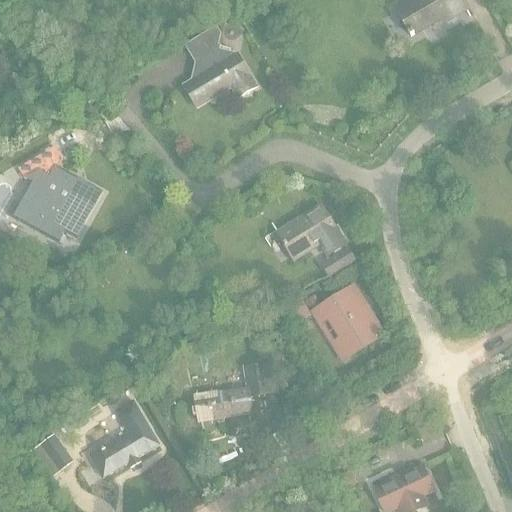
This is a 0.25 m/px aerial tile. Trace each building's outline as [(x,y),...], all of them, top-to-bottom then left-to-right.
[(440,21),(442,24),(467,10),(461,0),(411,0),(395,9),(409,32),(408,33),(411,38),(440,21)] [(215,28),(208,33),(215,45),(217,43),(219,35),(215,28)] [(86,72),(89,75),(97,68),(96,66),(97,64),(96,63),(98,61),(80,41),(66,53),(84,74),(86,72)] [(236,99),(256,88),(238,60),(228,57),(230,50),(215,46),(214,51),(194,62),(198,68),(195,70),(193,74),(195,76),(181,85),(192,104),(219,89),(222,93),(230,88),(236,99)] [(33,184),(13,220),(57,244),(65,229),(77,236),(100,194),(84,184),(82,187),(70,180),(71,178),(56,169),(61,160),(53,148),(17,170),(24,182),(30,179),(33,184)] [(321,207),(277,234),(294,260),(326,241),(335,257),(347,249),(345,246),(348,244),(337,227),(334,228),(321,207)] [(322,265),(329,277),(355,261),(347,249),(335,257),(322,265)] [(368,345),(383,336),(353,287),(313,312),(321,325),(329,320),(341,340),(349,335),(357,349),(367,343),(368,345)] [(193,397),(197,423),(252,415),(249,398),(270,395),(266,366),(245,369),(248,389),(193,397)] [(127,464),(130,469),(140,463),(137,458),(158,446),(132,403),(115,413),(127,434),(89,456),(102,479),(127,464)] [(40,446),(58,472),(71,462),(52,436),(40,446)] [(422,498),(433,493),(422,468),(411,473),(410,470),(383,483),(384,485),(373,490),(383,511),(392,511),(408,505),(411,511),(415,511),(427,507),(422,498)]
